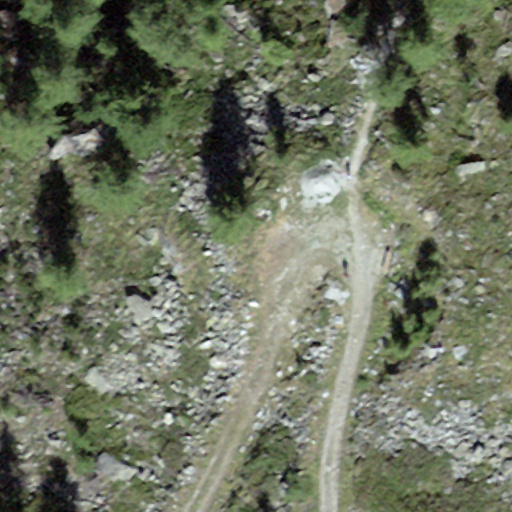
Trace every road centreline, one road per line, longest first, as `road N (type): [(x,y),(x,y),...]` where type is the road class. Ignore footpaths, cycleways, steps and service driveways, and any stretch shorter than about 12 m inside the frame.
road 1 (track): [(213,511),(365,197)]
road 2 (track): [(365,197),(397,229),(371,511)]
